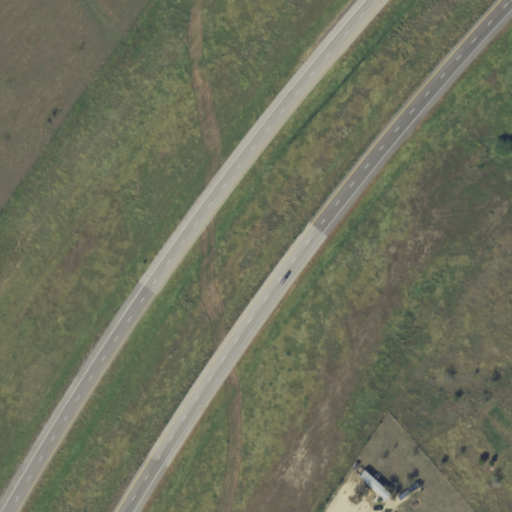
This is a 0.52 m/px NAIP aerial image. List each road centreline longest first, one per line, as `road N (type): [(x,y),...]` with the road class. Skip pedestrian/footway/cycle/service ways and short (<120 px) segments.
road 1 (motorway): [(123,511),(300,245),(511,0)]
road 2 (motorway): [(371,0),(221,185),(106,346),(3,511)]
